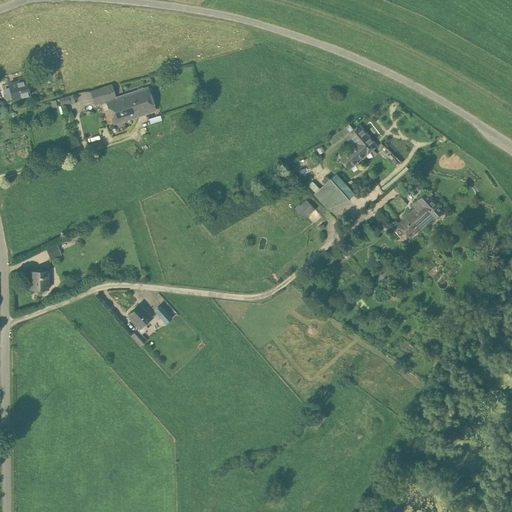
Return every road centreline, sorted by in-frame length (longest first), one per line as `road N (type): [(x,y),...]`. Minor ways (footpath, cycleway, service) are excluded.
road 1 (track): [(142,0),(215,11),(351,53),(511,144)]
road 2 (residential): [(3,325),(98,285),(272,292),(358,222)]
road 3 (track): [(511,104),(321,8),(283,0)]
road 4 (residential): [(5,511),(3,325)]
